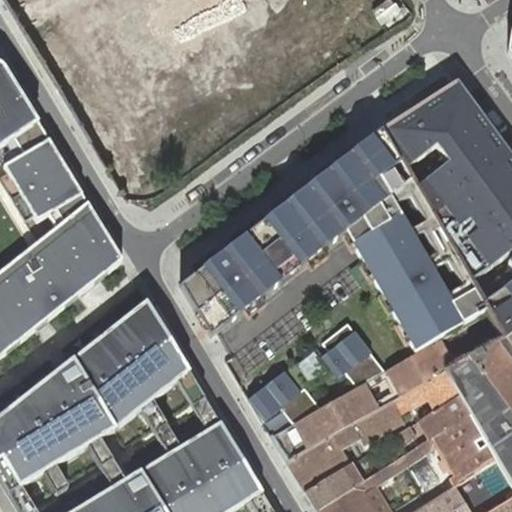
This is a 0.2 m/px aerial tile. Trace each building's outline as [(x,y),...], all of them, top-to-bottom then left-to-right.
[(263,18),(253,0),(107,0),(149,78),(263,18)] [(396,0),(389,0),(374,8),(384,27),(405,16),(396,0)] [(0,281),(3,287),(0,289),(0,358),(122,263),(113,247),(18,91),(3,65),(0,64),(0,281)] [(504,341),(511,334),(511,162),(455,86),(382,132),(264,225),(301,271),(344,236),(415,357),(489,315),(504,341)] [(282,286),(301,271),(264,225),(245,240),(282,286)] [(245,240),(181,290),(212,342),(282,286),(245,240)] [(147,304),(0,420),(0,463),(2,463),(20,491),(126,426),(179,382),(160,351),(171,343),(147,304)] [(351,393),(387,372),(359,323),(322,344),(351,393)] [(511,334),(504,341),(445,374),(459,398),(470,417),(497,462),(511,488),(511,334)] [(221,425),(171,343),(160,351),(179,382),(210,433),(221,425)] [(298,364),(311,385),(331,373),(317,352),(298,364)] [(251,399),(268,423),(286,411),(296,425),(320,408),(294,370),(251,399)] [(386,408),(401,400),(386,374),(358,390),(357,406),(366,420),(386,408)] [(459,398),(445,374),(401,400),(386,408),(396,426),(390,429),(393,434),(405,426),(397,412),(425,395),(433,409),(418,418),(421,423),(429,417),(459,398)] [(470,417),(459,398),(429,417),(440,435),(470,417)] [(337,402),(271,440),(286,465),(352,427),(337,402)] [(352,427),(359,439),(362,445),(390,429),(396,426),(386,408),(366,420),(352,427)] [(461,485),(497,462),(470,417),(440,435),(407,457),(413,465),(430,455),(440,448),(461,485)] [(80,511),(233,511),(263,494),(221,425),(210,433),(80,511)] [(286,465),(305,495),(343,472),(351,466),(340,449),(359,439),(352,427),(286,465)] [(451,491),(461,485),(440,448),(430,455),(451,491)] [(356,465),(352,466),(359,479),(378,468),(371,456),(356,465)] [(318,511),(375,511),(365,496),(374,490),(413,465),(407,457),(363,485),(354,490),(318,511)] [(492,511),(511,500),(511,488),(497,462),(461,485),(451,491),(424,509),(417,511),(492,511)] [(2,463),(0,463),(0,485),(16,511),(32,511),(20,491),(2,463)] [(351,466),(343,472),(354,490),(363,485),(359,479),(352,466),(351,466)] [(343,472),(305,495),(315,511),(318,511),(354,490),(343,472)] [(365,496),(375,511),(387,511),(374,490),(365,496)] [(407,504),(411,511),(417,511),(424,509),(417,498),(407,504)] [(511,511),(511,500),(492,511),(511,511)]
